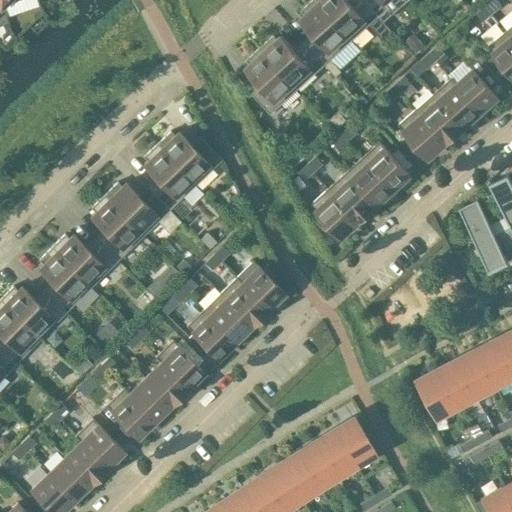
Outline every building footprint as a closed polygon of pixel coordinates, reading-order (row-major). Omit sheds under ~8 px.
[(306,14),(301,18),(313,32),(314,36),(306,43),(325,63),(336,75),(342,70),(331,58),(350,41),(352,39),(317,0),(312,0),(302,10),(306,14)] [(350,0),(317,0),(352,39),(379,15),(365,0),(354,0),(353,1),(350,0)] [(365,0),(379,15),(389,6),(394,12),(407,0),(365,0)] [(498,0),(492,0),(486,5),(493,13),(502,5),(498,0)] [(486,5),(476,13),(483,21),(493,13),(486,5)] [(511,36),(506,30),(488,45),(511,73),(511,36)] [(9,34),(0,41),(5,47),(14,40),(9,34)] [(298,88),(325,63),(306,43),(299,50),(295,49),(282,35),(278,39),(274,35),(260,47),(298,88)] [(418,36),(408,44),(416,53),(426,45),(418,36)] [(438,45),(429,53),(436,60),(445,52),(438,45)] [(260,47),(247,59),(251,63),(247,68),(259,82),(259,86),(252,92),(271,113),(298,88),(260,47)] [(429,53),(420,61),(427,68),(436,60),(429,53)] [(451,77),(481,111),(499,95),(493,89),(502,80),(496,74),(486,62),(478,54),(468,63),(473,68),(457,83),(451,77)] [(492,57),(486,62),(496,74),(502,69),(492,57)] [(404,75),(395,83),(402,91),(411,82),(404,75)] [(451,77),(434,92),(464,126),(481,111),(451,77)] [(395,83),(387,91),(393,99),(402,91),(395,83)] [(434,92),(417,107),(446,141),(464,126),(434,92)] [(363,95),(357,99),(362,105),(368,100),(363,95)] [(446,141),(417,107),(399,123),(429,157),(446,141)] [(350,125),(341,133),(348,140),(357,132),(350,125)] [(170,130),(157,143),(196,184),(223,158),(203,138),(196,145),(192,144),(179,131),(174,135),(170,130)] [(341,133),(332,141),(339,148),(348,140),(341,133)] [(380,140),(363,156),(393,190),(411,174),(407,169),(412,164),(398,148),(392,154),(380,140)] [(158,182),(150,189),(170,209),(196,184),(157,143),(144,155),(148,160),(144,164),(157,177),(158,182)] [(289,152),(281,160),(290,170),(306,155),(299,148),(291,155),(289,152)] [(316,155),(308,163),(314,171),(323,163),(316,155)] [(363,156),(346,172),(376,205),(393,190),(363,156)] [(308,163),(299,171),(299,172),(305,179),(314,171),(308,163)] [(507,216),(511,226),(511,179),(508,171),(489,181),(507,216)] [(359,220),(376,205),(346,172),(329,187),(359,220)] [(117,182),(104,194),(145,235),(170,209),(150,189),(143,196),(139,195),(126,181),(121,186),(117,182)] [(490,185),(479,190),(484,199),(494,194),(490,185)] [(359,220),(329,187),(311,203),(320,213),(315,217),(324,228),(329,223),(342,236),(359,220)] [(105,233),(98,240),(118,260),(145,235),(104,194),(92,207),(96,211),(91,215),(104,229),(105,233)] [(478,198),(459,208),(479,247),(475,249),(482,264),(486,262),(490,270),(509,261),(505,254),(511,250),(511,226),(507,216),(491,224),(478,198)] [(207,232),(200,239),(209,248),(216,241),(207,232)] [(65,233),(52,246),(92,286),(118,260),(98,240),(91,247),(87,246),(73,233),(69,237),(65,233)] [(223,245),(214,253),(221,261),(230,252),(223,245)] [(44,263),(39,267),(53,281),(53,285),(46,292),(66,312),(92,286),(52,246),(39,259),(44,263)] [(221,261),(214,253),(205,262),(212,269),(221,261)] [(183,258),(175,266),(183,274),(191,266),(183,258)] [(242,281),(267,308),(284,291),(272,278),(277,273),(267,263),(262,268),(259,265),(242,281)] [(170,265),(150,285),(160,295),(180,275),(170,265)] [(220,292),(251,324),(267,308),(242,281),(237,275),(220,292)] [(190,277),(181,285),(188,292),(197,284),(190,277)] [(13,285),(1,298),(41,337),(41,336),(38,333),(54,317),(57,320),(66,312),(46,292),(39,299),(35,298),(21,285),(17,289),(13,285)] [(188,292),(181,285),(173,294),(180,301),(188,292)] [(366,295),(370,298),(375,292),(372,289),(370,287),(364,293),(366,295)] [(204,308),(235,340),(251,324),(220,292),(204,308)] [(1,298),(0,298),(0,331),(2,333),(2,337),(0,339),(0,348),(16,364),(21,369),(23,366),(18,361),(41,337),(1,298)] [(204,308),(187,325),(218,356),(235,340),(204,308)] [(142,324),(133,332),(140,339),(149,331),(142,324)] [(103,326),(96,333),(107,345),(114,337),(103,326)] [(132,348),(140,339),(133,332),(125,341),(132,348)] [(511,374),(511,333),(510,335),(508,332),(499,336),(501,339),(496,342),(511,374)] [(204,370),(173,338),(156,355),(187,387),(204,370)] [(493,386),(511,376),(511,374),(496,342),(490,345),(489,342),(480,346),(481,349),(477,352),(493,386)] [(0,381),(16,364),(0,348),(0,381)] [(474,396),(493,386),(477,352),(471,355),(469,352),(460,356),(462,359),(456,362),(474,396)] [(170,403),(187,387),(156,355),(155,355),(161,361),(144,377),(170,403)] [(109,356),(100,365),(107,372),(116,363),(109,356)] [(442,370),(439,372),(457,405),(474,396),(456,362),(451,365),(450,362),(441,367),(442,370)] [(99,380),(107,372),(100,365),(92,373),(99,380)] [(420,403),(429,420),(457,405),(439,372),(432,375),(430,373),(422,377),(423,380),(420,382),(429,399),(420,403)] [(123,387),(122,387),(154,420),(170,403),(144,377),(128,392),(123,387)] [(138,436),(154,420),(122,387),(106,403),(138,436)] [(61,403),(53,411),(60,418),(68,410),(61,403)] [(60,418),(53,411),(44,420),(51,427),(60,418)] [(511,425),(511,416),(498,423),(502,431),(511,425)] [(124,449),(112,437),(92,417),(74,434),(80,440),(106,466),(120,453),(124,449)] [(365,435),(355,419),(351,421),(350,418),(341,423),(343,426),(333,432),(353,464),(381,448),(371,431),(365,435)] [(475,436),(479,443),(493,436),(489,428),(475,436)] [(324,438),(314,444),(334,476),(353,464),(333,432),(331,430),(322,435),(324,438)] [(29,435),(20,443),(27,450),(36,442),(29,435)] [(479,443),(475,436),(460,444),(464,451),(479,443)] [(0,437),(0,448),(2,450),(10,442),(6,438),(0,437)] [(485,447),(489,454),(503,446),(499,439),(485,447)] [(106,466),(80,440),(63,456),(89,483),(106,466)] [(334,476),(314,444),(312,441),(304,446),(305,449),(296,455),(316,487),(334,476)] [(27,450),(20,443),(12,452),(19,459),(27,450)] [(489,454),(485,447),(471,454),(475,462),(489,454)] [(287,461),(277,467),(298,499),(316,487),(296,455),(295,455),(293,453),(285,458),(287,461)] [(89,483),(63,456),(48,471),(74,498),(89,483)] [(298,499),(277,467),(275,465),(267,470),(268,472),(259,479),(280,510),(298,499)] [(59,511),(74,498),(48,471),(31,488),(54,511),(59,511)] [(250,485),(240,491),(253,511),(277,511),(280,510),(259,479),(258,479),(257,476),(248,482),(250,485)] [(511,482),(503,487),(511,502),(511,482)] [(373,494),(378,501),(391,493),(387,486),(373,494)] [(476,502),(481,511),(511,511),(511,502),(503,487),(476,502)] [(227,511),(253,511),(240,491),(240,492),(238,489),(230,494),(231,497),(222,504),(227,511)] [(378,501),(373,494),(360,502),(364,509),(378,501)] [(377,508),(379,511),(386,511),(395,507),(391,500),(377,508)] [(213,509),(209,511),(227,511),(222,504),(220,501),(212,507),(213,509)] [(27,511),(17,502),(6,511),(27,511)]
